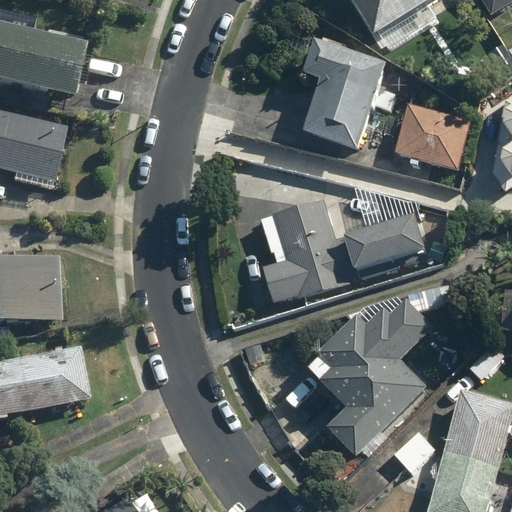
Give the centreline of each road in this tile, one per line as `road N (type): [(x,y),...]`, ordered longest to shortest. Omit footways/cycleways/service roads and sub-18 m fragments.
road 1 (residential): [(263,511),(235,481),(187,368),(163,266),(164,176),(197,40),(218,0)]
road 2 (unknown): [(179,114),(385,175),(456,192),(511,194)]
